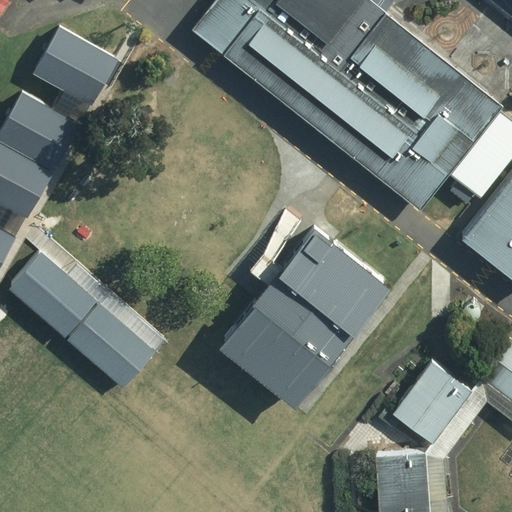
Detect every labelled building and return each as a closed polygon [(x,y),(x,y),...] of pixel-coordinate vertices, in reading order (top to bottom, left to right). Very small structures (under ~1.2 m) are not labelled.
[(334,0),(205,0),(193,15),(421,196),(484,119),(334,0)] [(98,104),(126,53),(65,20),(37,72),(98,104)] [(0,201),(32,219),(84,126),(23,91),(0,131),(0,201)] [(511,159),(458,231),(511,271),(511,159)] [(396,284),(318,225),(222,352),(301,411),(396,284)] [(0,270),(18,238),(0,228),(0,270)] [(159,353),(40,250),(5,290),(124,393),(159,353)] [(416,250),(404,265),(435,290),(448,274),(416,250)] [(426,301),(407,289),(386,320),(406,332),(426,301)] [(511,332),(504,326),(473,367),(511,396),(511,332)] [(479,380),(440,351),(394,411),(434,441),(479,380)] [(426,511),(425,443),(370,443),(371,511),(426,511)]
